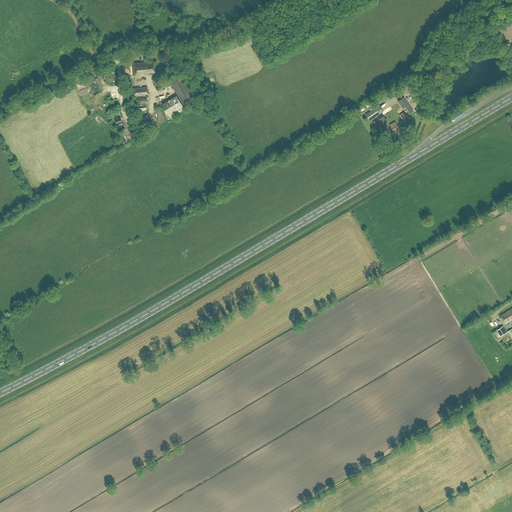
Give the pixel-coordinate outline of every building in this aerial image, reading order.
[(154,61),(143,62),(133,63),(134,77),(146,76),(146,73),(155,72),(154,61)] [(165,85),(171,83),(186,107),(196,101),(194,99),(196,97),(182,74),(172,80),(172,79),(162,82),(163,86),(165,86),(165,85)] [(140,96),(148,95),(147,86),(132,88),(133,96),(136,96),(140,96)] [(177,95),(162,104),(171,118),(185,108),(177,95)] [(147,96),(133,97),(134,103),(134,104),(135,109),(148,107),(147,96)] [(407,115),(413,111),(404,97),(398,101),(407,115)] [(370,120),(383,111),(380,107),(377,109),(376,108),(366,115),(370,120)] [(386,123),(387,122),(383,115),(377,119),(372,122),(376,128),(380,134),(385,131),(388,129),(390,133),(393,131),(394,134),(401,131),(395,121),(390,124),(387,125),(386,123)] [(505,324),(511,319),(511,308),(500,316),(505,324)] [(500,336),(506,332),(502,326),(496,330),(500,336)]
